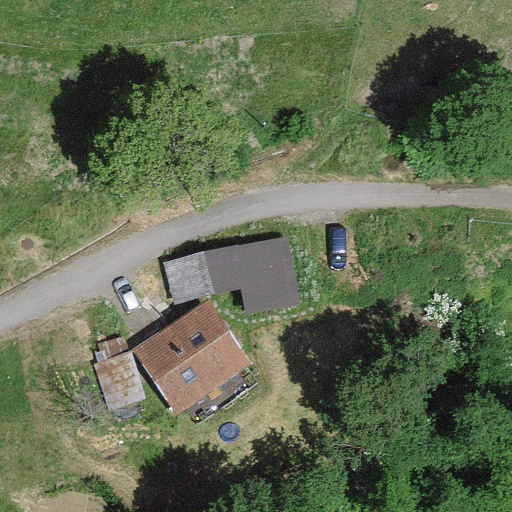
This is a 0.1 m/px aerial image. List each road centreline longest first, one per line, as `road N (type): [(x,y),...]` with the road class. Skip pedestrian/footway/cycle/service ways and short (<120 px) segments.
road 1 (residential): [(0,321),(234,211),(365,199)]
road 2 (track): [(365,199),(511,209)]
